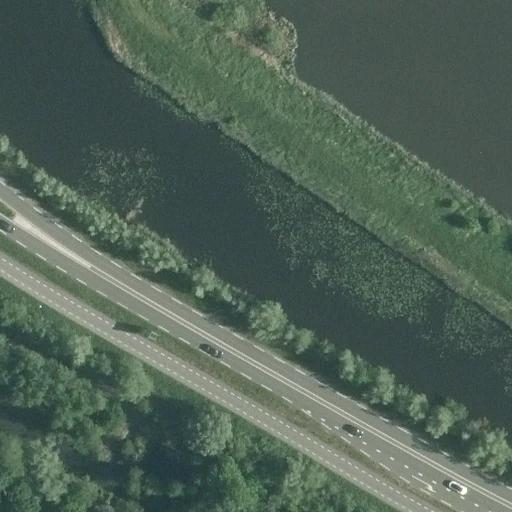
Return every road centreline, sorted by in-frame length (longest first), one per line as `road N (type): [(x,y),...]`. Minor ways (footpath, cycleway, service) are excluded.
road 1 (unclassified): [(422,511),(0,261)]
road 2 (primary): [(90,267),(511,506)]
